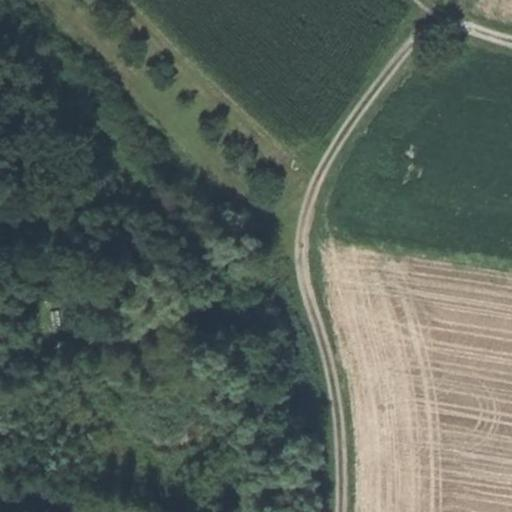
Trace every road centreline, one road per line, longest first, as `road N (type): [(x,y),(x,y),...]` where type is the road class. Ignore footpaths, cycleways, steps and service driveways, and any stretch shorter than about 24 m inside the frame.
road 1 (track): [(0,323),(42,344),(169,333),(218,300),(264,242),(267,226),(246,181),(216,165),(148,68),(110,38),(80,34),(44,0)]
road 2 (track): [(511,40),(438,23),(422,29),(341,134),(309,196),(301,246),(335,415),(338,511)]
